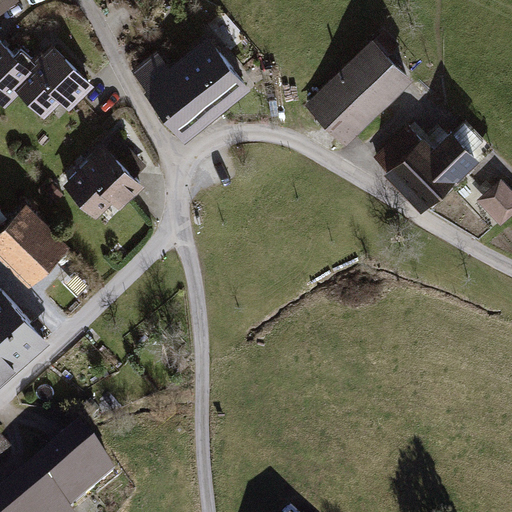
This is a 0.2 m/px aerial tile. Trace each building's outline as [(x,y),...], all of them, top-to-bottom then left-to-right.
[(0,0),(0,12),(19,0),(0,0)] [(251,84),(208,30),(169,61),(157,47),(132,66),(185,138),(251,84)] [(415,73),(372,32),(305,101),(348,143),(415,73)] [(95,82),(52,39),(44,49),(41,47),(32,56),(22,46),(17,50),(0,33),(0,99),(5,105),(20,90),(45,115),(61,99),(70,108),(95,82)] [(409,119),(375,154),(388,169),(385,171),(421,208),(471,163),(473,165),(494,144),(467,117),(456,127),(452,123),(434,140),(409,119)] [(105,140),(64,181),(97,216),(113,199),(120,205),(146,181),(137,173),(147,164),(117,132),(108,143),(105,140)] [(511,185),(502,174),(479,197),(501,223),(511,212),(511,185)] [(63,192),(53,181),(45,188),(56,200),(63,192)] [(0,223),(0,254),(28,284),(70,242),(26,198),(0,223)] [(0,382),(50,339),(0,283),(0,382)] [(78,425),(0,490),(0,511),(73,511),(71,509),(115,471),(78,425)] [(0,460),(12,450),(0,436),(0,460)]
